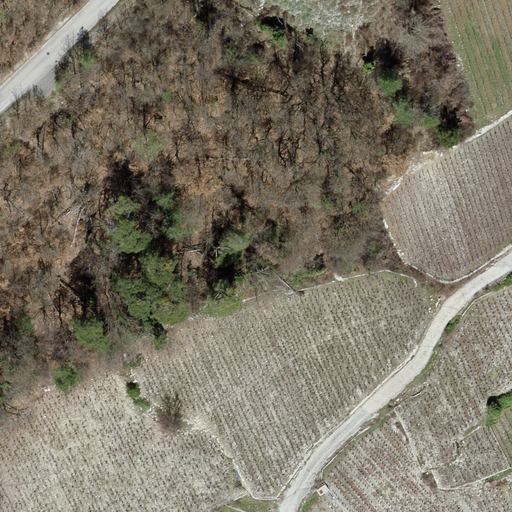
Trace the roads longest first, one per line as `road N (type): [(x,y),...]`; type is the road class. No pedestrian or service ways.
road 1 (track): [(289,511),(327,446),(418,364),(451,302),(511,257)]
road 2 (unclassified): [(107,0),(0,97)]
